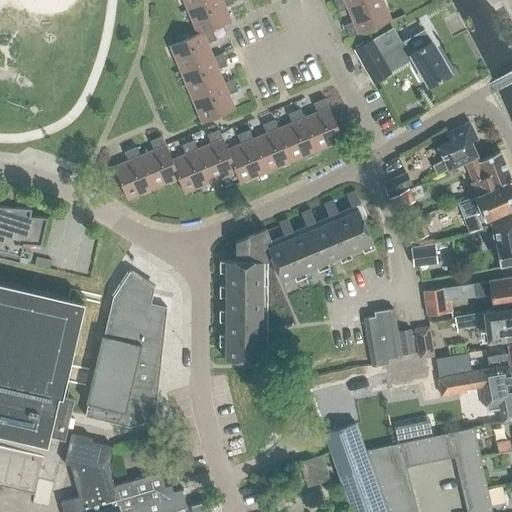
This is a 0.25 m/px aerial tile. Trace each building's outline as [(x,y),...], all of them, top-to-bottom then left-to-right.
[(182,0),(186,9),(206,0),(182,0)] [(206,0),(186,9),(197,34),(211,29),(230,21),(224,7),(233,3),(231,0),(206,0)] [(338,12),(347,8),(366,0),(333,0),(338,12)] [(381,0),(366,0),(347,8),(352,22),(344,26),(349,38),(390,20),(381,0)] [(169,46),(180,71),(212,57),(207,44),(216,40),(211,29),(197,34),(169,46)] [(372,40),(354,50),(372,82),(413,59),(428,86),(449,74),(431,42),(429,43),(423,32),(404,42),(403,41),(401,43),(380,54),(372,40)] [(180,71),(190,97),(223,83),(217,69),(226,66),(221,54),(212,57),(180,71)] [(223,83),(190,97),(201,123),(234,109),(228,95),(237,91),(232,79),(223,83)] [(316,112),(303,118),(299,109),(316,151),(342,140),(325,98),(313,103),(316,112)] [(291,162),(316,151),(299,109),(287,114),(291,123),(278,129),(291,162)] [(279,169),(291,162),(278,129),(274,120),(262,125),(265,134),(252,139),(265,172),(279,169)] [(469,122),(445,134),(449,141),(437,147),(444,160),(432,166),(436,175),(476,156),(470,142),(477,139),(469,122)] [(206,135),(210,144),(196,149),(210,182),(235,172),(227,150),(218,130),(206,135)] [(240,144),(227,150),(235,172),(239,183),(244,181),(265,172),(252,139),(248,130),(236,135),(240,144)] [(153,150),(139,156),(153,189),(178,178),(171,160),(165,146),(161,136),(149,141),(153,150)] [(210,182),(196,149),(193,140),(181,145),(184,154),(171,160),(178,178),(179,182),(184,193),(210,182)] [(153,189),(139,156),(136,147),(124,152),(127,161),(113,167),(126,200),(142,193),(153,189)] [(511,179),(499,151),(478,161),(476,156),(464,162),(472,181),(476,180),(481,193),(511,179)] [(405,173),(384,183),(382,184),(387,195),(410,184),(405,173)] [(457,205),(463,218),(470,233),(481,228),(479,223),(511,208),(511,183),(511,181),(474,197),(457,205)] [(389,199),(394,210),(413,202),(407,190),(389,199)] [(345,195),(350,207),(360,203),(355,191),(345,195)] [(337,212),(332,200),(323,204),(328,216),(337,212)] [(0,258),(19,263),(21,246),(40,245),(47,218),(29,216),(31,209),(0,206),(0,258)] [(358,209),(334,219),(349,253),(372,243),(358,209)] [(300,214),(305,226),(315,222),(310,210),(300,214)] [(511,215),(490,225),(499,267),(511,264),(511,215)] [(427,235),(419,217),(400,225),(408,243),(427,235)] [(278,223),(283,235),(292,231),(287,219),(278,223)] [(334,219),(312,228),(326,262),(349,253),(334,219)] [(312,228),(290,238),(304,271),(326,262),(312,228)] [(225,261),(225,286),(261,287),(262,260),(270,256),(266,248),(272,245),(265,229),(235,242),(234,261),(225,261)] [(290,238),(272,245),(266,248),(270,256),(280,281),(304,271),(290,238)] [(436,263),(434,245),(410,249),(412,266),(436,263)] [(95,371),(84,416),(128,427),(154,419),(166,307),(150,305),(153,288),(129,272),(112,297),(110,305),(95,371)] [(490,295),(492,310),(511,307),(511,277),(487,281),(422,292),(426,317),(428,316),(453,312),(451,301),(490,295)] [(0,435),(46,446),(48,437),(64,441),(73,400),(62,397),(70,363),(84,303),(64,298),(59,297),(0,283),(0,435)] [(225,286),(225,311),(261,311),(261,287),(225,286)] [(511,307),(482,312),(454,317),(456,329),(484,324),(487,340),(511,336),(511,307)] [(374,316),(364,318),(371,364),(372,367),(389,364),(388,360),(401,358),(396,332),(393,309),(373,312),(374,316)] [(225,311),(225,335),(261,335),(261,311),(225,311)] [(436,321),(438,335),(454,333),(452,319),(436,321)] [(413,329),(419,359),(435,356),(429,326),(413,329)] [(398,332),(402,355),(414,354),(410,330),(398,332)] [(261,335),(225,335),(224,360),(248,360),(261,360),(261,335)] [(486,357),(489,369),(508,366),(511,365),(511,345),(507,346),(509,353),(486,357)] [(465,358),(455,360),(457,372),(467,370),(465,358)] [(467,391),(466,389),(482,386),(486,410),(499,408),(500,422),(511,420),(511,385),(511,386),(508,366),(489,369),(444,378),(438,380),(441,396),(467,391)] [(353,395),(370,393),(367,379),(351,384),(353,395)] [(385,511),(355,423),(323,434),(326,443),(351,511),(385,511)] [(472,428),(431,437),(366,450),(387,511),(416,511),(405,467),(453,457),(465,511),(491,511),(490,505),(487,494),(486,490),(472,428)] [(78,497),(60,502),(62,509),(62,511),(168,511),(186,507),(181,490),(183,490),(183,489),(174,491),(172,492),(170,485),(165,487),(160,472),(113,486),(107,467),(112,447),(90,442),(91,439),(70,434),(69,442),(63,464),(69,465),(78,497)] [(511,451),(510,440),(495,443),(497,453),(511,451)] [(306,488),(329,480),(321,455),(298,463),(306,488)] [(486,490),(487,494),(490,505),(503,502),(500,486),(486,490)] [(204,502),(200,503),(202,511),(210,511),(207,501),(204,502)]
